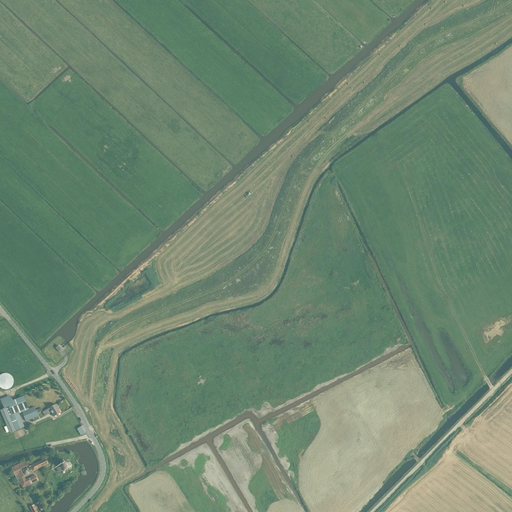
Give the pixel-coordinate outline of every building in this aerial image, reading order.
[(5,390),(12,386),(8,380),(1,385),(5,390)] [(38,416),(37,413),(39,412),(42,411),(41,408),(37,409),(38,410),(36,410),(34,407),(29,409),(23,396),(13,401),(10,395),(0,399),(4,409),(0,410),(9,433),(24,427),(18,413),(22,412),(26,421),(38,416)] [(54,417),(61,413),(56,404),(43,412),(45,416),(52,412),(54,417)] [(77,429),(80,435),(80,436),(85,433),(82,426),(77,429)] [(34,471),(48,464),(45,459),(29,467),(31,470),(33,469),(34,471)] [(19,479),(19,480),(21,483),(23,488),(31,485),(29,479),(26,480),(21,470),(29,466),(27,461),(12,468),(17,480),(19,479)] [(65,461),(64,462),(62,463),(61,467),(60,468),(60,467),(56,469),(58,472),(61,472),(62,471),(62,470),(63,470),(63,471),(67,471),(71,469),(71,465),(69,462),(65,461)] [(32,484),(37,481),(36,478),(35,476),(29,478),(32,484)]
